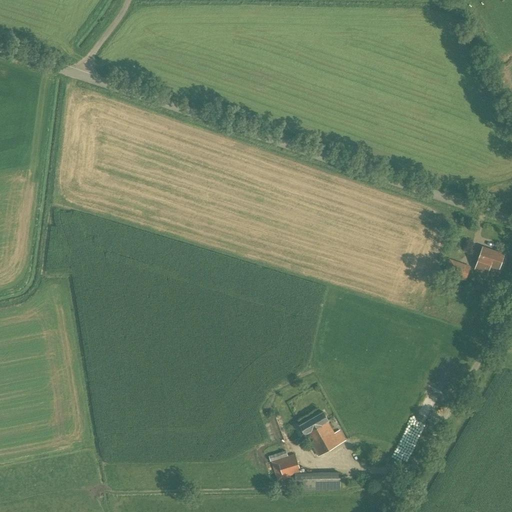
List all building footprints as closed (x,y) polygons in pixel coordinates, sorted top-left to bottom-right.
[(482,246),(474,269),(488,274),(490,267),(499,270),(505,254),(482,246)] [(444,273),(466,281),(471,267),(450,259),(444,273)] [(305,435),(306,434),(319,456),(345,440),(339,430),(334,433),(328,422),(329,421),(323,411),(299,425),(305,435)] [(269,456),(270,462),(271,461),(274,471),(271,472),(273,479),(277,478),(277,481),(280,480),(281,485),(303,479),(295,454),(287,456),(286,451),(269,456)] [(303,473),(303,490),(340,489),(340,472),(303,473)]
